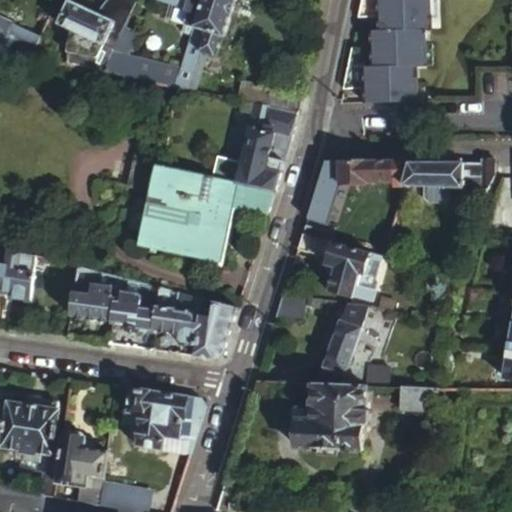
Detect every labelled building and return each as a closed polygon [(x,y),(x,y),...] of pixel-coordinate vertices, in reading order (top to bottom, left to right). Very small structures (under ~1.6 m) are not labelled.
[(138,0),(104,0),(102,3),(95,14),(68,1),(57,24),(71,31),(67,42),(66,54),(67,64),(103,72),(110,59),(138,0)] [(185,25),(194,28),(203,0),(157,0),(176,6),(176,7),(190,12),(185,25)] [(203,0),(194,28),(179,73),(186,76),(188,70),(194,72),(201,51),(217,56),(224,36),(225,37),(233,14),(235,14),(239,3),(237,3),(238,0),(203,0)] [(372,0),(372,19),(388,20),(387,34),(441,34),(445,34),(445,0),(372,0)] [(0,50),(28,57),(34,44),(38,36),(9,23),(0,41),(0,50)] [(441,34),(387,34),(383,34),(383,50),(358,49),(358,69),(431,70),(440,70),(441,34)] [(110,59),(103,72),(123,76),(125,62),(110,59)] [(431,105),(431,70),(358,69),(357,91),(378,91),(378,105),(431,105)] [(161,83),(174,86),(178,74),(165,71),(161,83)] [(300,111),(304,94),(243,81),(239,99),(244,100),(300,111)] [(300,111),(244,100),(242,111),(253,113),(239,183),(276,192),(285,161),(271,158),(275,135),(292,138),(299,117),(300,111)] [(269,216),(276,192),(239,183),(163,166),(129,157),(122,184),(153,191),(141,243),(143,244),(150,246),(182,253),(219,262),(232,207),(269,216)] [(483,160),(483,165),(483,189),(488,190),(495,176),(495,159),(483,160)] [(367,182),(408,181),(412,164),(413,160),(342,162),(342,185),(367,184),(367,182)] [(412,164),(408,181),(405,191),(435,191),(445,191),(460,191),(478,191),(483,191),(483,189),(483,165),(412,164)] [(483,191),(478,191),(478,202),(485,202),(488,190),(483,189),(483,191)] [(445,191),(435,191),(435,202),(439,206),(455,206),(460,201),(460,191),(445,191)] [(304,234),(299,250),(331,259),(329,266),(339,269),(332,292),(355,299),(357,294),(361,295),(374,254),(304,234)] [(387,257),(400,261),(404,247),(391,243),(387,257)] [(143,244),(139,260),(178,270),(182,253),(150,246),(143,244)] [(0,293),(5,294),(6,290),(13,291),(12,298),(32,301),(39,258),(0,249),(0,293)] [(97,274),(79,270),(72,315),(114,322),(118,292),(119,289),(95,285),(97,274)] [(163,289),(151,287),(149,299),(143,298),(143,296),(118,292),(114,322),(114,323),(130,326),(130,330),(156,333),(157,330),(163,289)] [(204,299),(163,289),(157,330),(181,333),(180,339),(183,344),(197,346),(204,299)] [(239,307),(204,299),(197,346),(195,357),(216,360),(225,354),(239,307)] [(283,303),(278,319),(304,327),(309,313),(313,314),(316,308),(311,307),(283,303)] [(369,316),(349,313),(319,383),(341,384),(369,316)] [(319,383),(316,383),(314,420),(301,420),(299,448),(320,449),(319,456),(339,457),(339,450),(365,451),(366,426),(372,427),(373,412),(366,411),(368,386),(341,384),(319,383)] [(203,398),(134,387),(131,412),(143,414),(141,422),(139,422),(134,425),(132,439),(135,443),(138,444),(138,446),(164,450),(167,436),(189,439),(187,453),(192,454),(207,406),(203,398)] [(441,389),(404,387),(402,410),(440,412),(441,389)] [(42,401),(41,406),(11,402),(8,422),(7,422),(5,432),(6,432),(4,447),(19,448),(25,449),(25,453),(37,454),(38,451),(44,451),(49,452),(55,453),(60,409),(58,408),(59,403),(57,400),(45,399),(42,401)] [(61,463),(58,483),(83,487),(82,502),(103,506),(104,492),(110,451),(86,447),(88,440),(85,440),(86,438),(82,433),(71,431),(65,434),(62,454),(61,463)] [(167,436),(164,450),(187,453),(189,439),(167,436)] [(42,462),(44,451),(38,451),(37,454),(25,453),(25,449),(19,448),(18,459),(42,462)] [(61,463),(62,454),(55,453),(49,452),(48,461),(61,463)] [(217,511),(253,511),(254,484),(226,483),(217,511)] [(104,492),(103,506),(136,511),(155,511),(158,501),(104,492)]
